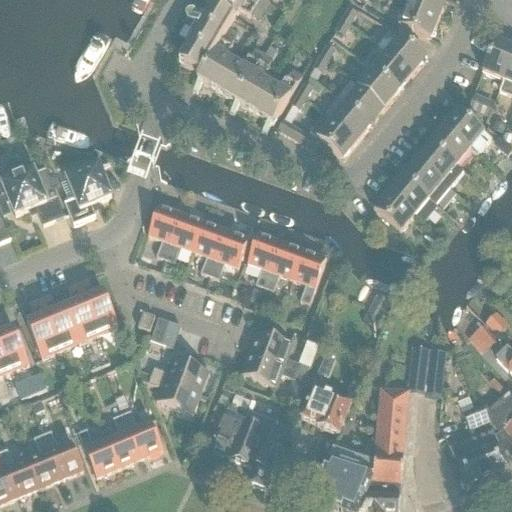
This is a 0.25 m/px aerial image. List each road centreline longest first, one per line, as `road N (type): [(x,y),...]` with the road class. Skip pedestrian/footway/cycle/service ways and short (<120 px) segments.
road 1 (residential): [(489,25),(471,31),(346,184),(164,108)]
road 2 (residential): [(229,340),(130,301),(103,239)]
road 3 (residential): [(103,239),(127,215),(164,108)]
road 4 (residential): [(164,108),(128,85),(179,0)]
